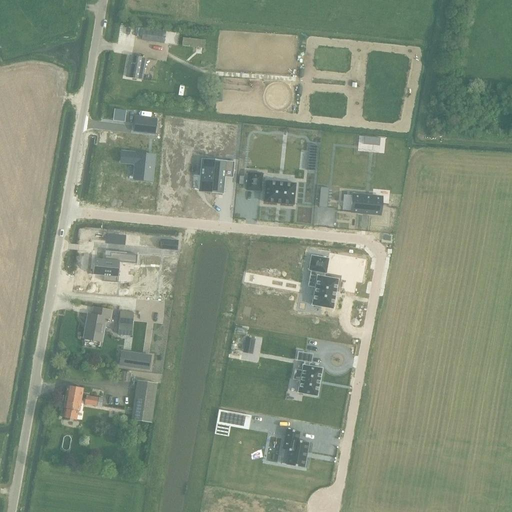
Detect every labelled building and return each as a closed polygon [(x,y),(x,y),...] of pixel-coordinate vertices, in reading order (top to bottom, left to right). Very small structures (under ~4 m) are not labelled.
[(153,29),(144,28),(142,41),(152,42),(160,43),(162,31),(153,29)] [(129,56),(126,77),(142,80),(145,59),(129,56)] [(140,117),(138,132),(154,134),(156,119),(140,117)] [(364,137),(363,145),(379,146),(380,138),(364,137)] [(309,151),(307,170),(314,171),(316,152),(309,151)] [(131,154),(130,162),(136,163),(134,178),(150,180),(153,156),(131,154)] [(202,160),(200,191),(222,193),(222,188),(221,183),(222,180),(223,180),(223,177),(233,178),(234,162),(225,161),(225,162),(202,160)] [(247,173),(246,190),(260,192),(261,186),(265,186),(263,202),(293,205),(295,184),(265,181),(265,183),(261,182),(262,174),(247,173)] [(320,187),(318,207),(326,208),(328,188),(320,187)] [(352,194),(350,212),(380,215),(382,197),(352,194)] [(161,239),(160,249),(177,251),(178,241),(161,239)] [(94,259),(92,275),(103,276),(105,276),(105,281),(107,281),(107,282),(117,283),(118,281),(116,280),(117,273),(118,273),(117,272),(118,262),(134,264),(136,264),(137,255),(126,254),(110,252),(109,256),(104,255),(104,259),(104,260),(94,259)] [(311,271),(308,287),(315,288),(312,304),(311,304),(311,305),(333,309),(338,279),(337,279),(323,277),(324,273),(325,273),(328,259),(311,256),(308,270),(311,271)] [(368,288),(370,265),(360,264),(358,279),(362,279),(361,288),(368,288)] [(104,321),(109,322),(111,311),(94,307),(92,315),(88,314),(84,338),(100,341),(104,321)] [(132,326),(118,324),(118,335),(131,336),(132,326)] [(246,338),(243,352),(252,354),(254,339),(246,338)] [(295,370),(293,379),(300,380),(297,393),(317,396),(322,369),(308,366),(309,362),(310,363),(312,355),(298,352),(297,360),(305,362),(304,365),(302,365),(301,371),(295,370)] [(121,353),(119,365),(148,369),(150,357),(121,353)] [(121,371),(120,381),(130,382),(131,372),(121,371)] [(131,420),(151,423),(157,383),(137,380),(131,420)] [(63,395),(62,401),(64,401),(63,408),(64,408),(62,417),(69,418),(70,420),(73,420),(74,419),(76,420),(77,410),(79,411),(80,403),(96,406),(101,407),(103,399),(97,398),(86,395),(85,399),(83,398),(83,401),(81,400),(83,388),(67,386),(65,396),(63,395)] [(219,411),(216,431),(226,433),(228,423),(248,427),(249,417),(219,411)] [(286,429),(282,449),(289,451),(286,465),(303,468),(308,442),(298,441),(299,431),(286,429)] [(39,484),(48,485),(50,475),(41,473),(39,484)]
